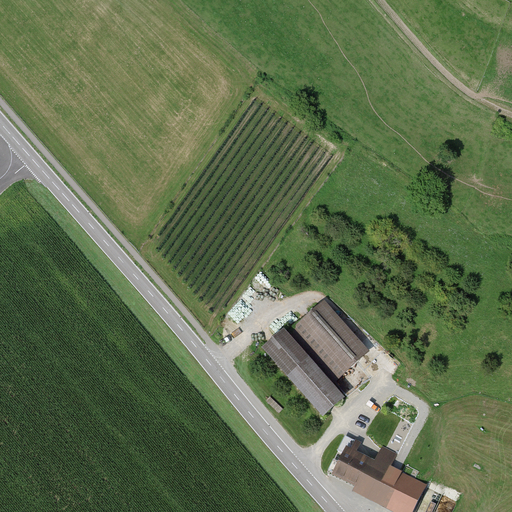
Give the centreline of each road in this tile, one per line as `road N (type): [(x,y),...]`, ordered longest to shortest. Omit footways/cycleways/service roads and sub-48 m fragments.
road 1 (tertiary): [(336,511),(0,121)]
road 2 (track): [(380,0),(445,75),(511,114)]
